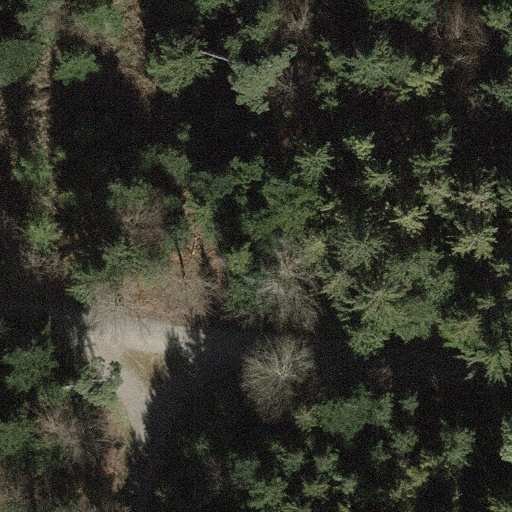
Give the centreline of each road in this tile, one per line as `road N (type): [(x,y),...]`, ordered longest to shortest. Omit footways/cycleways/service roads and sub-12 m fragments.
road 1 (track): [(0,312),(511,379)]
road 2 (track): [(129,511),(173,338)]
